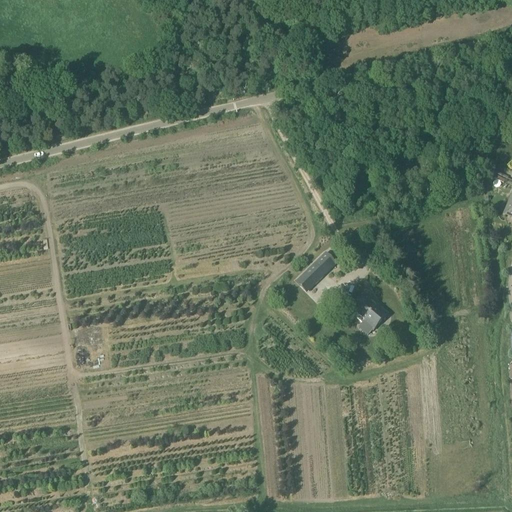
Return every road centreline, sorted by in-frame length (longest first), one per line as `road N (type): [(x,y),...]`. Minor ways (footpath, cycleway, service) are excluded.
road 1 (unclassified): [(0,165),(511,36)]
road 2 (track): [(263,97),(354,265)]
